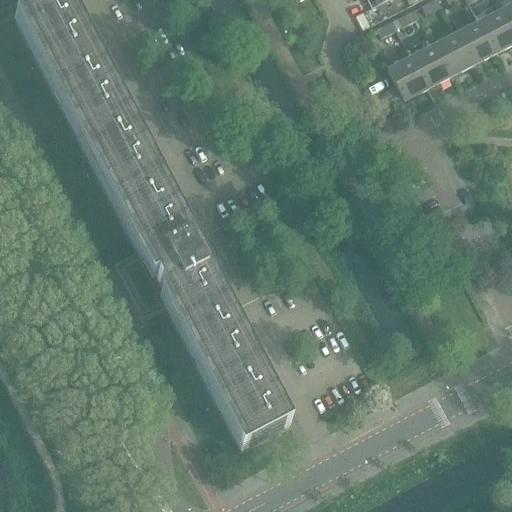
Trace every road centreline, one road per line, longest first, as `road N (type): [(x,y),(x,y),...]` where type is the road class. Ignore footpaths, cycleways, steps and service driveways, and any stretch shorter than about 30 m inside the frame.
road 1 (residential): [(137,480),(159,460),(159,413),(0,115)]
road 2 (tertiary): [(137,480),(0,213)]
road 3 (tertiary): [(250,511),(511,373)]
road 4 (residential): [(511,330),(417,144)]
road 5 (residential): [(417,144),(373,146),(337,61),(342,21),(332,0)]
road 6 (unknown): [(0,377),(56,489),(58,511)]
